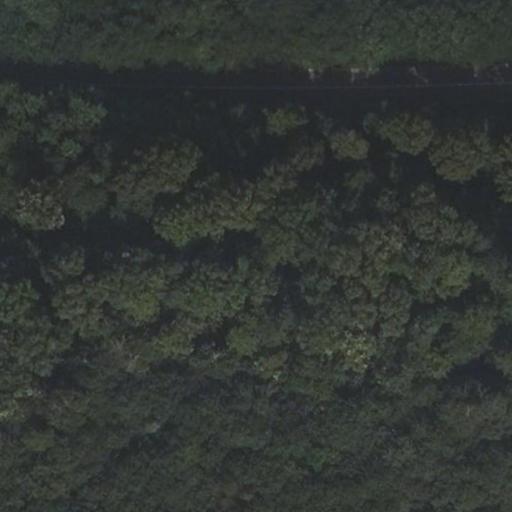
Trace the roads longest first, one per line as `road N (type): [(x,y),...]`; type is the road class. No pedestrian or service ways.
road 1 (secondary): [(511,63),(305,72),(0,60)]
road 2 (track): [(0,204),(239,234),(371,265),(427,288)]
